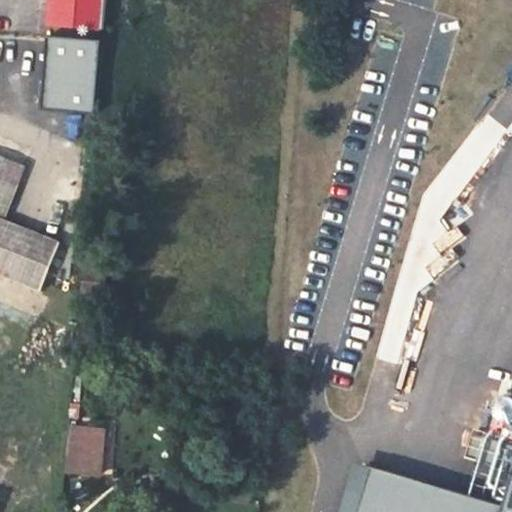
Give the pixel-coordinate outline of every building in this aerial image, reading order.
[(107,0),(52,0),(51,21),(105,25),(107,0)] [(52,41),(46,109),(98,113),(104,43),(52,41)] [(0,155),(0,272),(41,289),(59,242),(4,220),(18,185),(25,165),(0,155)] [(106,249),(91,248),(83,341),(99,343),(106,249)] [(104,431),(72,429),(68,471),(101,474),(104,431)] [(370,470),(358,511),(511,511),(511,469),(501,505),(370,470)]
